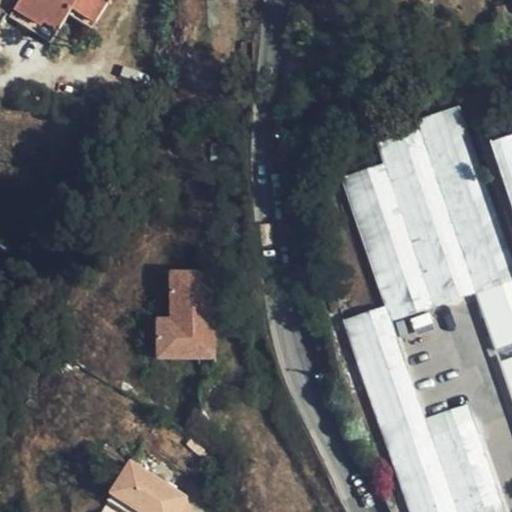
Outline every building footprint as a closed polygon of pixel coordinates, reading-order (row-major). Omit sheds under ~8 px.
[(41,17),(16,0),(11,0),(7,6),(50,34),(58,22),(44,13),(41,17)] [(73,0),(95,15),(105,0),(16,0),(41,17),(44,13),(58,22),(69,6),(73,0)] [(73,0),(69,6),(91,21),(95,15),(73,0)] [(408,315),(341,339),(389,482),(474,453),(511,439),(511,302),(451,126),(422,136),(433,167),(365,191),(408,315)] [(511,135),(497,140),(511,188),(511,135)] [(212,361),(212,276),(170,276),(170,323),(156,323),(156,362),(212,361)] [(399,511),(494,511),(474,453),(389,482),(399,511)] [(127,467),(110,496),(137,511),(147,511),(153,510),(153,511),(186,511),(182,499),(127,467)]
